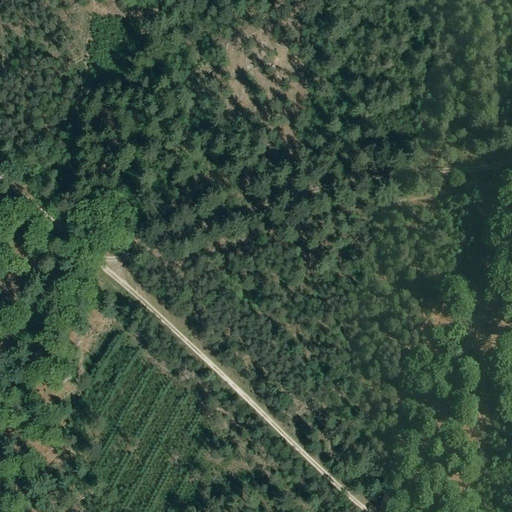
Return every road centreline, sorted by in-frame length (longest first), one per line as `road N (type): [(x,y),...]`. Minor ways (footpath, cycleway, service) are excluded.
road 1 (track): [(0,177),(368,511)]
road 2 (track): [(511,157),(296,194),(102,264)]
